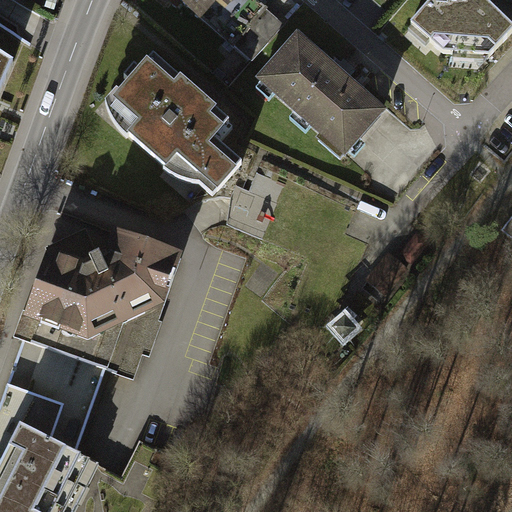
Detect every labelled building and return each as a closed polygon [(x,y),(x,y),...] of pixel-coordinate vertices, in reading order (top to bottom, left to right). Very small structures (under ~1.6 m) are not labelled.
[(282,25),(254,0),(180,0),(249,62),(282,25)] [(436,0),(412,27),(444,55),(490,58),(511,34),(511,29),(480,0),(436,0)] [(378,115),(293,40),(257,80),(342,155),(378,115)] [(0,89),(11,61),(0,53),(0,89)] [(225,123),(149,57),(109,102),(136,125),(125,137),(163,169),(173,157),(213,192),(238,163),(211,139),(225,123)] [(511,216),(501,231),(511,239),(511,216)] [(93,257),(85,239),(67,247),(49,255),(19,338),(23,340),(105,369),(133,378),(177,255),(118,234),(110,256),(102,260),(100,254),(93,257)] [(368,281),(385,295),(406,270),(389,256),(368,281)] [(333,328),(344,341),(357,330),(346,317),(333,328)] [(105,369),(23,340),(0,405),(0,511),(74,511),(98,464),(77,453),(105,369)]
